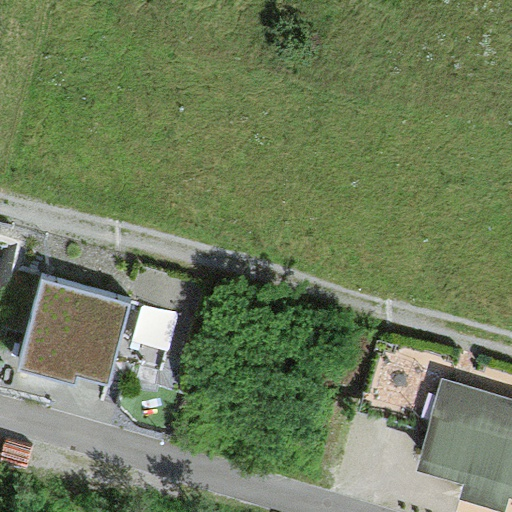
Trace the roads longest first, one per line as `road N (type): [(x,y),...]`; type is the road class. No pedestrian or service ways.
road 1 (track): [(0,201),(329,289),(511,348)]
road 2 (residential): [(0,418),(357,511)]
